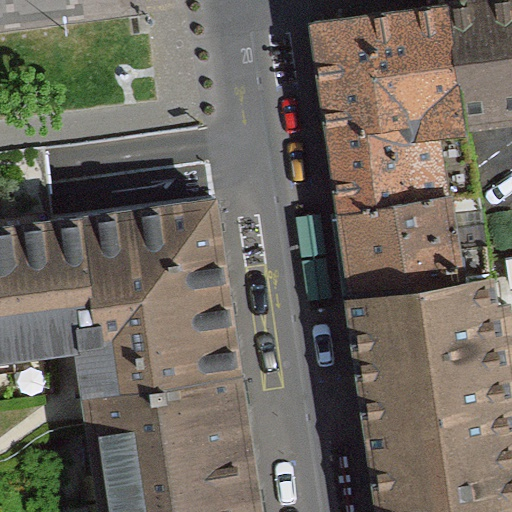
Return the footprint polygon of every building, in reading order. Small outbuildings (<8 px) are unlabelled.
[(511,0),(484,0),(447,5),(463,116),(511,109),(511,0)] [(463,116),(447,5),(315,23),(343,209),(407,201),(397,139),(439,134),(465,130),(463,116)] [(407,201),(449,196),(439,134),(397,139),(407,201)] [(449,196),(450,212),(480,210),(478,192),(449,196)] [(449,196),(407,201),(343,209),(354,293),(462,278),(456,232),(452,232),(450,212),(449,196)] [(0,353),(82,343),(89,393),(241,371),(215,201),(0,228),(0,353)] [(482,229),(456,232),(462,278),(488,275),(482,229)] [(507,404),(488,275),(462,278),(354,293),(373,423),(507,404)] [(262,511),(241,371),(89,393),(105,511),(262,511)] [(511,504),(511,439),(507,404),(373,423),(385,511),(493,511),(492,508),(511,504)]
